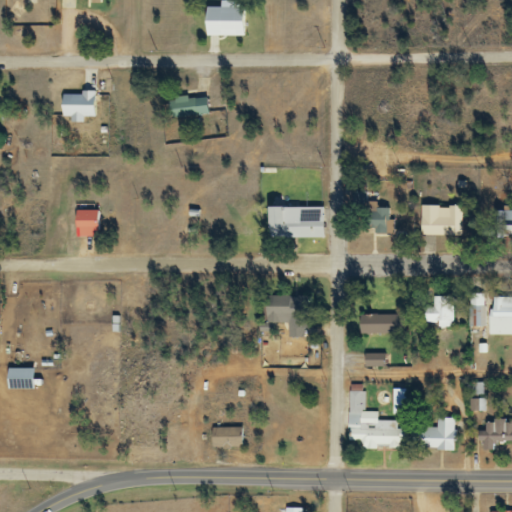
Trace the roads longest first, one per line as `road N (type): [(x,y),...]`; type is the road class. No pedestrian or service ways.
road 1 (residential): [(511,272),(0,269)]
road 2 (residential): [(511,63),(0,64)]
road 3 (residential): [(335,479),(339,0)]
road 4 (residential): [(139,476),(126,66)]
road 5 (secondary): [(511,479),(139,476)]
road 6 (residential): [(139,476),(0,467)]
